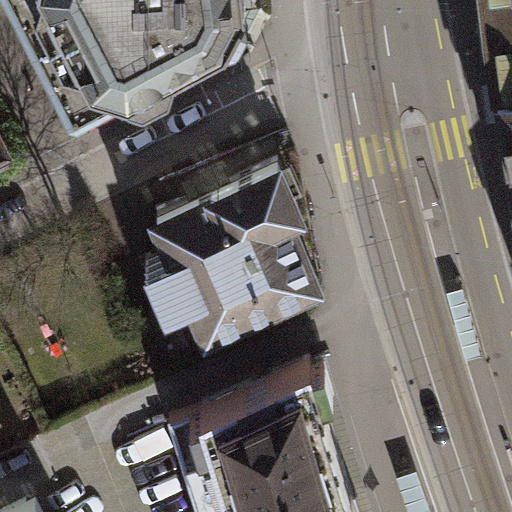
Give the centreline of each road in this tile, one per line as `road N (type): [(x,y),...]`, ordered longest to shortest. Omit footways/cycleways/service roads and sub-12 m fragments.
road 1 (tertiary): [(355,60),(400,290),(471,511)]
road 2 (tertiary): [(511,358),(454,142),(420,104),(355,60)]
road 3 (residential): [(355,60),(77,195)]
road 4 (residential): [(77,195),(0,56)]
